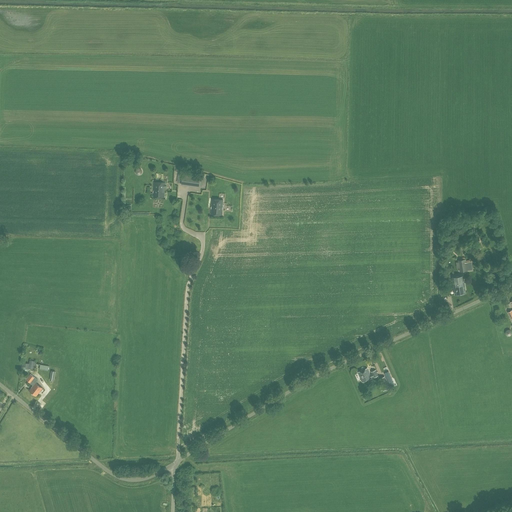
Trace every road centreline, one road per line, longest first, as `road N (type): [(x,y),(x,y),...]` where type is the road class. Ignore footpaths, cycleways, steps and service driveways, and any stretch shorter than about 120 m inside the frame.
road 1 (unclassified): [(175,466),(330,369),(511,286)]
road 2 (unclassified): [(175,466),(139,480),(113,474),(0,383)]
